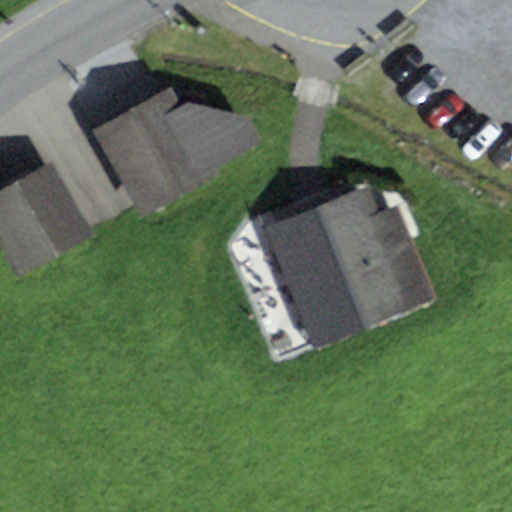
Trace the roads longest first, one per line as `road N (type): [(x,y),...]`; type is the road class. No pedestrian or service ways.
road 1 (unknown): [(0,347),(124,376),(189,429),(219,511)]
road 2 (secondary): [(135,0),(0,77)]
